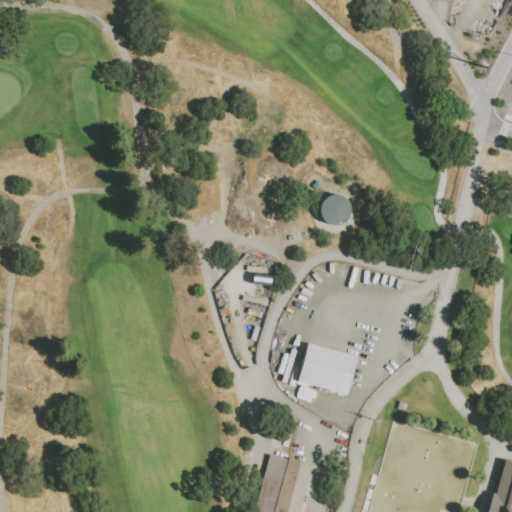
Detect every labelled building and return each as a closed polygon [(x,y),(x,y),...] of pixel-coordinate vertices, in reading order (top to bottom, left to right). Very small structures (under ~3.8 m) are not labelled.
[(340,225),(346,222),(349,217),(350,211),(349,205),(346,199),(341,196),(335,195),(328,196),(323,199),(320,204),(318,210),(320,217),(323,222),(328,225),(334,227),(340,225)] [(246,267),(272,270),(271,275),(246,272),(246,267)] [(245,285),(271,289),(270,293),(245,290),(245,285)] [(243,298),(269,301),(268,307),(243,304),(243,298)] [(247,316),(248,311),(263,315),(261,320),(247,316)] [(307,344),(356,357),(346,397),(296,383),(307,344)] [(288,458),(313,464),(300,511),(254,511),(269,456),(287,460),(288,458)] [(494,496),(505,460),(511,462),(511,511),(485,511),(491,495),(494,496)]
